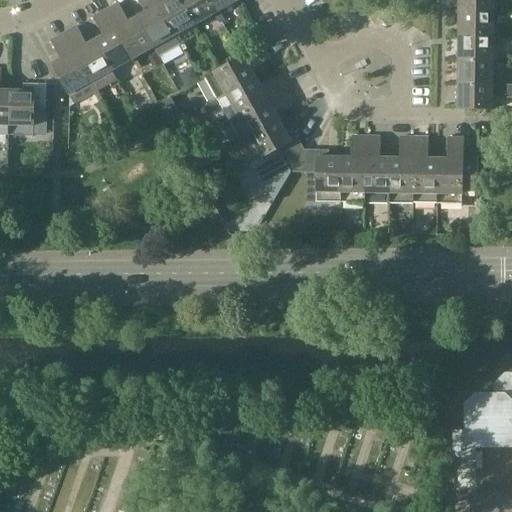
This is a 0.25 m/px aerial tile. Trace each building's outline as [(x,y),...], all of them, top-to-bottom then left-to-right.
[(138,0),(146,13),(137,18),(154,49),(160,59),(160,58),(160,57),(181,46),(154,0),(138,0)] [(154,0),(181,46),(184,44),(179,35),(196,26),(182,0),(154,0)] [(182,0),(196,26),(215,16),(220,24),(223,23),(209,0),(182,0)] [(209,0),(223,23),(225,21),(220,13),(240,2),(238,0),(209,0)] [(459,0),(459,14),(495,14),(495,0),(459,0)] [(119,5),(106,11),(139,69),(141,68),(136,59),(154,49),(137,18),(129,22),(119,5)] [(104,36),(95,41),(113,72),(131,62),(136,71),(139,69),(106,11),(94,18),(104,36)] [(459,14),(459,38),(501,38),(501,30),(495,30),(495,14),(459,14)] [(77,28),(64,35),(102,102),(104,101),(98,91),(118,80),(113,72),(95,41),(87,46),(77,28)] [(102,102),(64,35),(52,42),(62,59),(52,65),(75,105),(76,104),(75,104),(94,94),(99,103),(102,102)] [(459,38),(458,62),(494,63),(495,45),(501,45),(501,38),(459,38)] [(205,79),(219,104),(223,102),(220,96),(224,94),(226,97),(257,79),(253,72),(272,62),(263,47),(205,79)] [(458,62),(458,86),(494,86),(500,86),(500,78),(494,78),(494,63),(458,62)] [(199,81),(192,69),(180,76),(187,88),(199,81)] [(1,70),(0,70),(0,136),(9,136),(9,127),(10,91),(0,91),(1,70)] [(219,104),(229,122),(287,90),(281,79),(263,89),(257,79),(226,97),(224,94),(220,96),(223,102),(219,104)] [(23,91),(10,91),(9,127),(34,127),(34,111),(46,111),(47,85),(23,85),(23,91)] [(494,86),(458,86),(458,110),(494,111),(494,102),(511,102),(511,86),(500,86),(494,86)] [(229,122),(239,140),(247,135),(249,138),(280,120),(276,113),(294,102),(287,90),(229,122)] [(279,150),(291,174),(305,152),(293,130),(288,133),(280,120),(249,138),(247,135),(239,140),(242,146),(253,165),(279,150)] [(366,205),(366,195),(367,138),(353,138),(353,158),(342,158),(342,194),(339,194),(339,199),(345,199),(345,204),(366,205)] [(366,195),(387,195),(390,195),(391,159),(381,159),(381,138),(367,138),(366,195)] [(390,195),(387,195),(387,205),(393,205),(393,204),(415,204),(416,139),(401,138),(401,159),(391,159),(390,195)] [(429,139),(416,139),(415,204),(442,204),(442,201),(435,201),(435,196),(438,196),(439,160),(429,160),(429,139)] [(449,160),(439,160),(438,196),(435,196),(435,201),(442,201),(442,204),(463,205),(463,192),(478,192),(479,160),(464,159),(464,139),(449,139),(449,160)] [(317,204),(345,204),(345,199),(339,199),(339,194),(342,194),(342,158),(330,158),(330,152),(305,152),(291,174),(317,174),(317,204)] [(0,165),(0,169),(8,169),(8,160),(4,159),(4,165),(0,165)] [(465,405),(465,431),(453,431),(453,450),(464,461),(476,461),(476,449),(511,448),(511,373),(506,374),(495,384),(495,394),(476,394),(465,405)]
